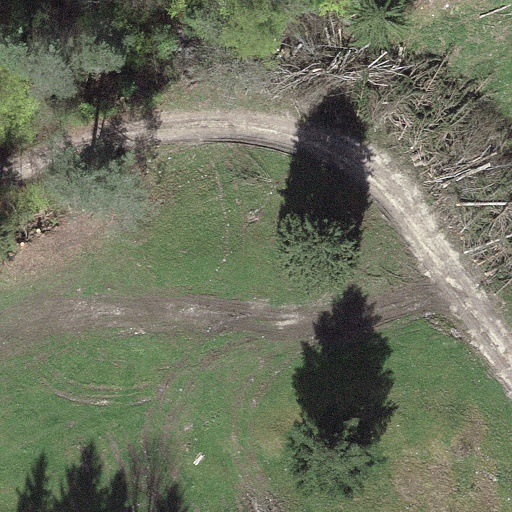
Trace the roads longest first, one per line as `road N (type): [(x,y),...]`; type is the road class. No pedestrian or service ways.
road 1 (track): [(0,178),(167,126),(240,117),(319,131),(401,192),(511,367)]
road 2 (track): [(511,146),(476,153),(319,131)]
